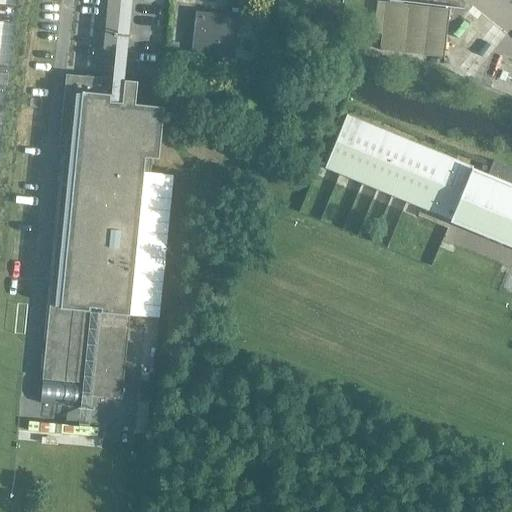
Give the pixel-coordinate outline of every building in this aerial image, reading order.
[(121,0),(114,90),(112,113),(123,114),(125,91),(133,0),(121,0)] [(453,16),(368,10),(365,51),(450,58),(453,16)] [(234,59),(237,31),(233,31),(233,25),(237,26),(238,16),(228,15),(227,15),(196,12),(191,54),(207,56),(208,51),(219,52),(219,57),(234,59)] [(268,60),(270,40),(258,39),(256,59),(268,60)] [(125,91),(123,114),(112,113),(114,90),(68,85),(61,151),(68,152),(44,390),(85,394),(84,406),(124,410),(145,190),(151,190),(154,169),(161,170),(166,118),(159,118),(159,117),(137,115),(139,93),(125,91)] [(347,115),(325,168),(451,220),(473,167),(347,115)] [(511,168),(493,161),(475,206),(511,221),(511,168)]
